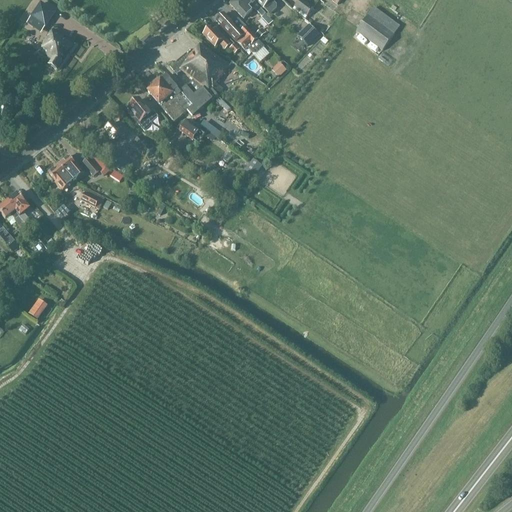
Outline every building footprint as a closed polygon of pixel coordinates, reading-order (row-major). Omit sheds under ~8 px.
[(252,12),(249,9),(251,6),(262,18),(265,14),(251,0),(235,0),(230,5),(244,20),(252,12)] [(277,5),(271,0),(254,0),(269,15),(277,8),(277,5)] [(305,20),(308,16),(314,8),(302,0),(299,0),(295,6),(295,7),(292,10),(305,20)] [(54,13),(41,4),(27,24),(33,28),(35,25),(43,30),(54,13)] [(383,50),(394,35),(400,27),(373,8),(368,16),(357,31),(383,50)] [(218,21),(217,22),(230,35),(239,44),(245,51),(247,49),(253,55),(257,55),(265,48),(257,40),(258,39),(247,28),(240,34),(236,29),(237,29),(224,15),(223,16),(221,16),(218,19),(218,21)] [(309,25),(297,37),(308,48),(320,36),(309,25)] [(231,46),(228,43),(224,39),(225,39),(216,29),(213,32),(211,29),(204,35),(215,47),(220,43),(223,47),(226,50),(231,46)] [(262,29),(256,34),(260,39),(266,34),(262,29)] [(57,71),(75,45),(53,30),(42,45),(43,46),(39,53),(51,61),(48,65),(57,71)] [(199,45),(180,71),(194,81),(210,92),(217,96),(222,88),(216,84),(225,71),(226,71),(229,65),(228,66),(199,45)] [(234,45),(230,48),(235,54),(239,50),(234,45)] [(280,64),(272,71),(279,78),(286,71),(280,64)] [(194,81),(180,93),(166,77),(148,93),(175,123),(187,112),(192,118),(217,96),(210,92),(194,81)] [(150,124),(158,118),(153,112),(151,114),(139,100),(129,109),(140,122),(137,124),(145,133),(152,126),(150,124)] [(179,132),(193,142),(200,131),(187,121),(179,132)] [(127,146),(133,140),(127,133),(128,133),(121,126),(119,128),(114,123),(104,131),(115,143),(120,139),(127,146)] [(133,144),(144,157),(154,148),(142,136),(133,144)] [(125,176),(131,168),(109,152),(104,160),(125,176)] [(99,172),(100,171),(105,167),(107,165),(104,161),(100,164),(92,156),(88,159),(83,164),(94,176),(99,172)] [(79,164),(76,166),(68,157),(58,165),(73,183),(77,180),(86,173),(79,164)] [(254,160),(245,171),(254,178),(263,166),(254,160)] [(61,193),(73,183),(58,165),(48,174),(56,183),(54,184),(61,193)] [(212,165),(206,173),(213,178),(219,170),(212,165)] [(110,171),(105,167),(100,171),(99,172),(103,177),(110,171)] [(218,186),(211,195),(217,200),(224,191),(218,186)] [(101,198),(87,190),(80,201),(95,210),(101,198)] [(16,195),(7,203),(15,213),(22,221),(25,226),(30,222),(22,213),(28,209),(16,195)] [(22,221),(15,213),(7,203),(0,208),(0,214),(5,221),(11,215),(18,225),(17,226),(20,230),(25,226),(22,221)] [(0,240),(7,249),(15,243),(3,229),(0,225),(0,240)] [(9,259),(5,263),(17,271),(19,267),(18,266),(18,265),(9,259)] [(40,302),(30,316),(36,320),(46,306),(40,302)]
